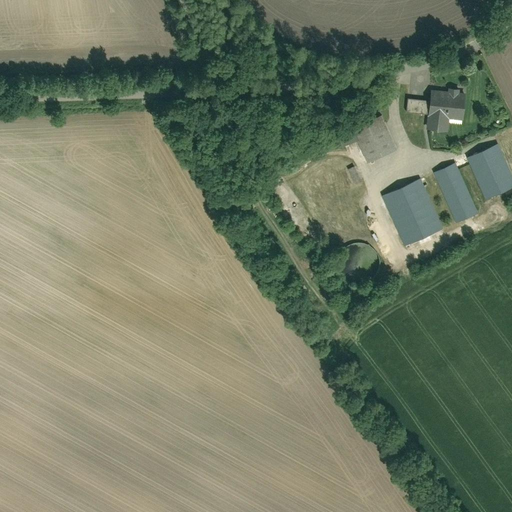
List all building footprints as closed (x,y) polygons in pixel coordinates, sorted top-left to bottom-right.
[(465,121),(466,91),(436,90),(435,97),(415,96),(414,113),(429,113),(428,131),(449,131),(449,120),(465,121)] [(385,107),(358,118),(374,158),(401,147),(385,107)] [(511,167),(501,143),(471,156),(489,196),(511,185),(511,167)] [(459,162),(437,170),(458,221),(479,212),(459,162)] [(425,178),(386,195),(406,244),(445,227),(425,178)]
